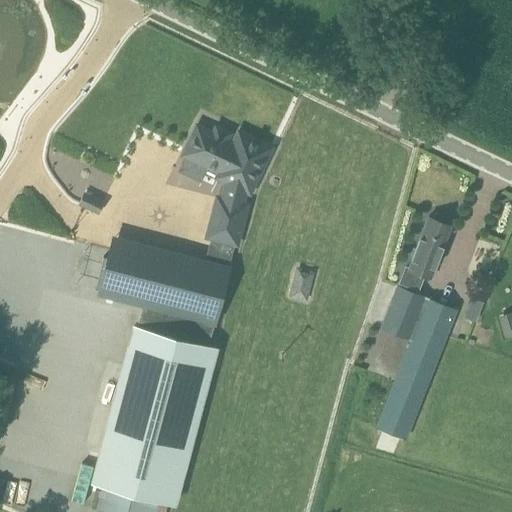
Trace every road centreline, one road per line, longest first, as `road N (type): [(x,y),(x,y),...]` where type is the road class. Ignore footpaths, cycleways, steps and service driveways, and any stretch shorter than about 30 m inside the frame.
road 1 (unclassified): [(511,175),(142,0)]
road 2 (track): [(398,122),(374,0)]
